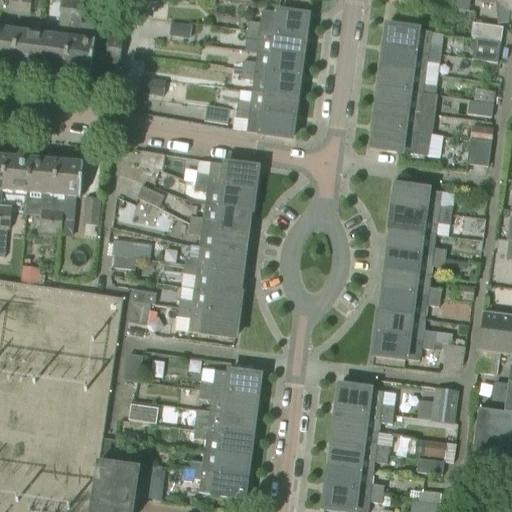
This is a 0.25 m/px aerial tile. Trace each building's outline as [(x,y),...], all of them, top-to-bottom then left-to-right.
[(10,0),(8,16),(19,17),(21,0),(10,0)] [(21,0),(19,17),(30,19),(30,15),(32,0),(21,0)] [(410,0),(417,9),(426,3),(423,0),(390,0),(394,4),(399,0),(410,0)] [(456,0),(455,11),(469,13),(470,0),(456,0)] [(510,12),(511,0),(479,0),(480,2),(497,5),(505,11),(510,12)] [(64,73),(74,2),(62,1),(58,36),(43,34),(38,70),(64,73)] [(74,2),(64,73),(90,77),(93,61),(106,62),(106,64),(120,66),(124,38),(123,38),(124,30),(83,24),(85,4),(74,2)] [(248,31),(305,39),(308,18),(263,12),(261,25),(249,23),(248,31)] [(172,24),(170,38),(192,41),(193,27),(172,24)] [(475,40),(501,44),(503,29),(473,25),(471,40),(475,40)] [(0,64),(12,67),(17,31),(0,28),(0,64)] [(384,48),(441,56),(442,48),(430,46),(431,34),(404,30),(387,28),(384,48)] [(38,70),(43,34),(17,31),(12,67),(38,70)] [(302,59),(305,39),(248,31),(247,41),(259,43),(257,53),(302,59)] [(475,40),(472,61),(498,65),(499,56),(501,44),(482,41),(475,40)] [(381,69),(426,75),(428,64),(440,66),(441,56),(384,48),(381,69)] [(299,80),(302,59),(257,53),(256,64),(244,62),(243,72),(299,80)] [(227,57),(206,54),(205,65),(225,68),(227,57)] [(381,69),(379,89),(435,97),(437,88),(425,86),(426,75),(381,69)] [(297,100),(299,80),(243,72),(242,80),(254,82),(252,94),(297,100)] [(166,83),(142,80),(141,95),(165,98),(166,83)] [(433,117),(435,97),(379,89),(376,110),(433,117)] [(476,90),(474,102),(494,106),(496,93),(476,90)] [(238,102),(237,113),(294,120),(297,100),(252,94),(241,92),(240,102),(238,102)] [(469,102),(467,115),(491,118),(493,106),(469,102)] [(173,103),(172,113),(198,114),(198,104),(173,103)] [(294,120),(237,113),(230,112),(230,110),(207,107),(205,123),(228,126),(229,119),(248,121),(246,134),(260,136),(291,141),(294,120)] [(432,128),(433,117),(376,110),(373,130),(430,138),(432,128)] [(471,128),(470,141),(492,144),(493,131),(471,128)] [(373,130),(370,151),(399,154),(401,155),(406,155),(427,158),(430,138),(373,130)] [(488,168),(492,144),(470,141),(467,166),(488,168)] [(165,157),(142,153),(139,167),(163,171),(165,157)] [(28,195),(31,161),(5,158),(2,193),(28,195)] [(28,195),(26,215),(41,217),(42,211),(52,212),(54,198),(57,163),(31,161),(28,195)] [(52,212),(50,235),(61,236),(63,221),(74,222),(76,200),(80,200),(83,165),(57,163),(54,198),(52,212)] [(196,184),(255,192),(258,170),(225,166),(224,166),(211,165),(209,177),(197,175),(196,184)] [(252,214),(255,192),(196,184),(195,193),(207,194),(205,205),(205,207),(252,214)] [(137,199),(160,209),(165,198),(142,188),(137,199)] [(392,210),(451,217),(452,209),(440,208),(442,194),(395,188),(392,210)] [(82,226),(98,227),(100,200),(84,199),(82,226)] [(1,207),(0,222),(0,231),(10,232),(12,208),(1,207)] [(252,214),(205,207),(203,220),(192,218),(191,227),(247,234),(250,214),(252,214)] [(450,227),(451,217),(392,210),(390,231),(391,232),(391,231),(436,237),(438,225),(450,227)] [(50,235),(52,212),(42,211),(40,234),(50,235)] [(511,218),(508,242),(511,242),(511,317),(484,313),(478,351),(501,354),(511,355),(511,218)] [(244,255),(247,234),(191,227),(189,236),(201,238),(200,249),(244,255)] [(435,250),(436,237),(391,231),(391,232),(389,252),(446,260),(446,252),(435,250)] [(115,245),(114,257),(132,259),(134,247),(115,245)] [(242,276),(244,255),(200,249),(199,259),(187,258),(185,268),(242,276)] [(445,269),(446,260),(389,252),(386,273),(431,279),(432,267),(445,269)] [(114,257),(112,269),(135,272),(137,260),(132,259),(114,257)] [(39,286),(40,275),(41,269),(23,266),(21,284),(39,286)] [(239,296),(242,276),(185,268),(184,276),(196,278),(194,291),(241,297),(241,296),(239,296)] [(430,290),(431,279),(386,273),(383,294),(440,301),(441,291),(430,290)] [(61,283),(60,290),(71,292),(72,285),(61,283)] [(455,286),(454,293),(454,300),(464,301),(473,302),(475,289),(455,286)] [(238,318),(241,297),(194,291),(192,303),(180,301),(179,310),(238,318)] [(134,292),(132,303),(151,306),(151,305),(155,306),(156,295),(134,292)] [(454,301),(454,300),(454,293),(446,292),(445,300),(454,301)] [(439,308),(440,301),(383,294),(381,314),(379,314),(378,316),(425,322),(427,307),(439,308)] [(148,328),(151,306),(132,303),(129,325),(148,328)] [(235,340),(238,318),(179,310),(178,319),(190,320),(189,333),(235,340)] [(376,336),(435,343),(436,334),(424,333),(425,322),(378,316),(376,336)] [(421,350),(434,351),(435,343),(376,336),(373,357),(409,362),(420,363),(421,350)] [(451,347),(452,346),(443,344),(442,352),(440,365),(463,367),(465,349),(451,347)] [(498,377),(501,354),(478,351),(478,353),(480,353),(478,374),(498,377)] [(138,380),(145,357),(133,353),(126,376),(138,380)] [(511,361),(504,414),(479,411),(471,471),(504,475),(501,492),(511,493),(511,361)] [(200,391),(257,398),(260,378),(226,373),(215,372),(214,384),(201,383),(200,391)] [(339,388),(336,408),(394,416),(395,408),(382,407),(384,394),(373,392),(370,392),(368,392),(339,388)] [(454,425),(458,392),(435,389),(431,423),(454,425)] [(200,391),(199,400),(212,401),(211,413),(254,419),(257,398),(200,391)] [(159,410),(131,406),(129,421),(157,426),(159,410)] [(392,425),(394,416),(336,408),(334,429),(379,435),(380,424),(392,425)] [(252,439),(254,419),(211,413),(197,411),(195,432),(252,439)] [(377,446),(379,435),(334,429),(331,449),(388,457),(389,448),(377,446)] [(249,460),(252,439),(195,432),(194,440),(206,442),(205,454),(249,460)] [(133,435),(119,433),(118,441),(132,442),(133,435)] [(98,466),(138,472),(140,457),(119,454),(121,442),(102,440),(98,466)] [(445,460),(446,445),(447,444),(426,442),(424,457),(445,460)] [(387,465),(388,457),(331,449),(329,469),(373,475),(375,463),(387,465)] [(246,480),(249,460),(205,454),(204,464),(190,463),(189,471),(189,473),(246,480)] [(444,463),(420,461),(418,474),(442,477),(444,463)] [(131,511),(138,472),(98,466),(91,511),(131,511)] [(136,498),(150,500),(154,468),(141,466),(136,498)] [(372,486),(373,475),(329,469),(326,490),(383,497),(384,488),(372,486)] [(189,473),(189,471),(185,470),(183,481),(192,482),(192,480),(201,481),(199,494),(213,496),(213,497),(244,501),(246,480),(189,473)] [(382,505),(383,497),(326,490),(323,511),(332,511),(368,511),(370,504),(382,505)] [(412,492),(411,500),(420,501),(422,494),(412,492)] [(422,493),(422,494),(420,501),(420,504),(441,507),(442,496),(422,493)] [(382,505),(382,507),(389,508),(391,498),(383,497),(382,505)]
